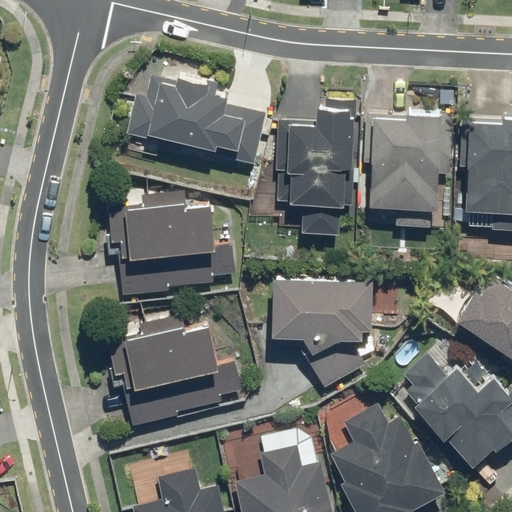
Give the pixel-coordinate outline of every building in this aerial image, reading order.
[(136,89),(127,127),(169,138),(166,148),(257,170),(272,108),(246,102),(244,112),(228,108),(232,89),(211,84),(212,78),(180,70),(179,74),(152,67),(146,92),(136,89)] [(343,201),(350,201),(352,163),(356,163),(358,96),(282,93),(278,198),(304,199),(303,226),(342,227),(343,201)] [(441,206),(446,108),(409,107),(408,111),(377,109),(373,203),(441,206)] [(466,162),(471,162),(471,183),(466,183),(465,210),(482,211),(483,206),(511,207),(511,114),(463,112),(463,123),(467,123),(466,162)] [(123,250),(128,290),(245,277),(241,236),(228,238),(224,200),(194,203),(192,188),(104,198),(109,251),(123,250)] [(435,210),(397,208),(396,220),(434,222),(435,210)] [(511,212),(485,212),(485,227),(511,227),(511,212)] [(484,351),(494,335),(505,342),(495,358),(511,368),(511,277),(496,268),(484,286),(479,282),(459,314),(476,324),(466,340),(484,351)] [(358,331),(368,332),(368,322),(375,322),(376,272),(277,271),(277,329),(307,330),(315,344),(309,347),(327,383),(372,359),(358,331)] [(107,336),(114,385),(129,383),(134,417),(184,410),(183,402),(224,397),(223,386),(247,382),(243,350),(224,353),(218,314),(188,318),(187,311),(125,319),(127,334),(107,336)] [(495,441),(497,444),(511,430),(511,389),(494,369),(479,383),(457,359),(446,369),(426,346),(398,371),(442,421),(434,428),(467,466),(495,441)] [(417,435),(404,412),(390,419),(379,399),(344,418),(355,437),(333,449),(346,474),(342,477),(361,511),(414,511),(420,509),(416,502),(449,484),(421,432),(417,435)] [(243,475),(248,511),(337,511),(326,457),(302,461),(300,446),(264,452),(267,470),(243,475)] [(228,511),(221,478),(202,483),(196,460),(159,469),(165,494),(136,501),(138,511),(228,511)]
